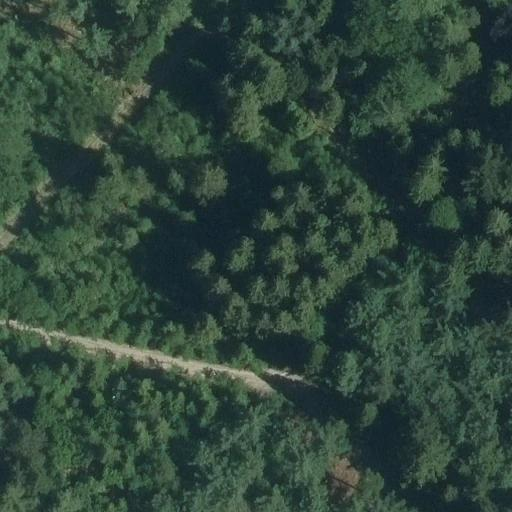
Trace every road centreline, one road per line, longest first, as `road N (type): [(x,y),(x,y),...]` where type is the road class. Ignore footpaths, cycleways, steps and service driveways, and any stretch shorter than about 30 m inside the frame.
road 1 (track): [(0,327),(284,382),(418,511)]
road 2 (track): [(0,250),(228,22)]
